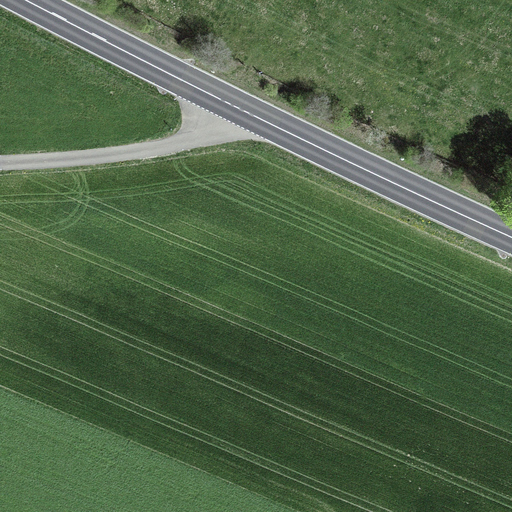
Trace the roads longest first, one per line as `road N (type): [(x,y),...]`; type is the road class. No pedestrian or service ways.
road 1 (secondary): [(234,105),(511,238)]
road 2 (residential): [(0,164),(123,155),(203,133),(234,105)]
road 3 (secondary): [(30,0),(234,105)]
